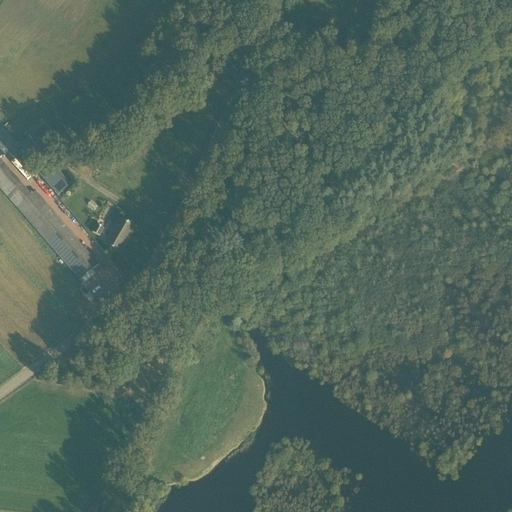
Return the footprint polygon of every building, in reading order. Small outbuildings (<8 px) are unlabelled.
[(17,157),(27,169),(53,147),(57,144),(42,126),(29,138),(33,142),(17,157)] [(98,265),(66,227),(35,191),(30,196),(0,160),(0,188),(80,281),(98,265)] [(65,185),(52,166),(40,174),(53,193),(65,185)] [(126,240),(133,227),(119,219),(105,244),(121,254),(129,241),(126,240)] [(100,237),(104,229),(97,225),(93,233),(100,237)]
